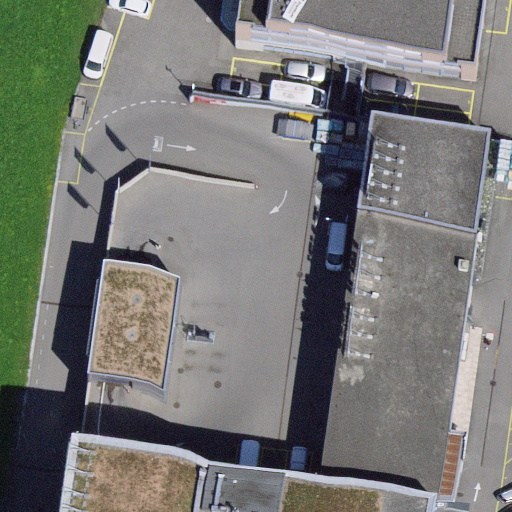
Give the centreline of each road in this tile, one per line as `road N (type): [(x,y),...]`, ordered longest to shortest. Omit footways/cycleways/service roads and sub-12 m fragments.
road 1 (unknown): [(229,511),(283,216),(278,172),(256,156),(108,137)]
road 2 (unknown): [(108,137),(45,511)]
road 3 (unknown): [(193,0),(180,40),(123,98),(108,137)]
